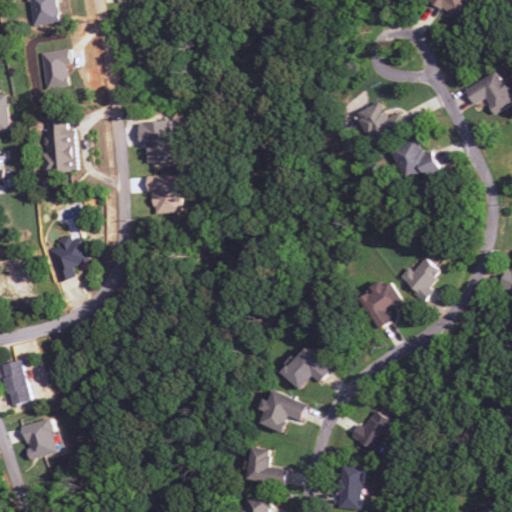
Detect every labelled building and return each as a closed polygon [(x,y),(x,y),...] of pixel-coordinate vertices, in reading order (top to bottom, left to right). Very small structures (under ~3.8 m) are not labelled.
[(28,0),(31,27),(61,23),(58,0),(28,0)] [(430,0),(459,21),(475,0),(430,0)] [(67,65),(72,64),(70,49),(41,54),(47,90),(71,86),(67,65)] [(511,106),(511,92),(506,81),(504,82),(500,73),(466,89),(474,105),(487,99),(494,115),(511,106)] [(8,95),(0,95),(0,133),(11,132),(8,95)] [(357,114),(372,143),(406,125),(400,112),(389,118),(381,101),(357,114)] [(46,118),(48,153),(43,153),(44,174),(80,172),(78,129),(69,129),(68,117),(46,118)] [(139,124),(142,146),(146,145),(148,164),(175,160),(170,121),(139,124)] [(434,151),(425,154),(419,139),(392,149),(404,182),(440,169),(434,151)] [(183,213),(180,174),(147,176),(148,194),(154,193),(155,214),(183,213)] [(78,277),(75,268),(94,261),(85,237),(74,241),(72,235),(58,240),(61,247),(49,251),(61,283),(78,277)] [(409,267),(400,279),(426,302),(435,291),(430,287),(443,272),(426,258),(414,272),(409,267)] [(511,269),(511,271),(508,270),(500,289),(511,293),(511,269)] [(392,280),(360,294),(376,330),(393,322),(388,310),(402,304),(392,280)] [(319,384),(332,370),(307,347),(282,374),(300,390),(312,377),(319,384)] [(3,366),(14,406),(34,401),(23,360),(3,366)] [(308,405),(273,390),(268,401),(263,399),(258,410),(264,413),(259,424),(281,433),(288,417),(300,422),(308,405)] [(352,439),(379,451),(394,420),(375,411),(367,428),(359,424),(352,439)] [(23,426),(32,460),(60,453),(51,419),(23,426)] [(272,451),(252,447),(246,479),(284,486),(287,470),(269,467),(272,451)] [(341,509),(364,510),(365,467),(342,466),(341,509)] [(248,498),(248,510),(244,510),(243,511),(272,511),(272,498),(248,498)]
